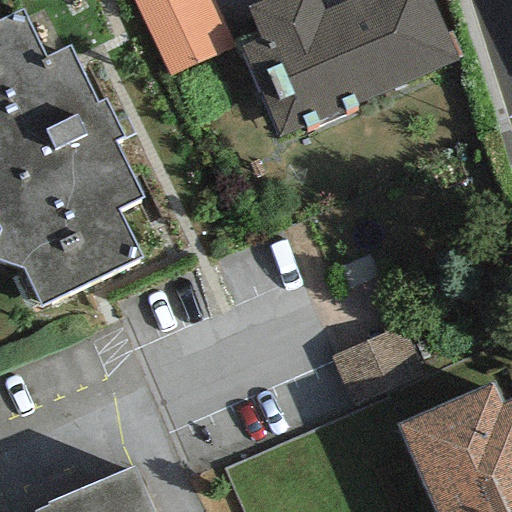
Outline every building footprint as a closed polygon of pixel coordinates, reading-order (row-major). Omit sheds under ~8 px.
[(206,0),(130,0),(163,79),(228,52),(206,0)] [(318,0),(263,0),(246,8),(258,38),(239,47),(278,136),(456,61),(431,0),(347,0),(323,10),(318,0)] [(0,261),(21,268),(40,306),(141,257),(118,210),(141,197),(113,141),(123,137),(105,99),(96,103),(68,46),(45,57),(21,10),(0,20),(0,261)] [(354,408),(422,379),(400,329),(332,358),(354,408)] [(511,511),(511,400),(502,405),(490,385),(395,423),(434,511),(511,511)] [(153,511),(132,466),(45,503),(46,506),(33,511),(153,511)]
